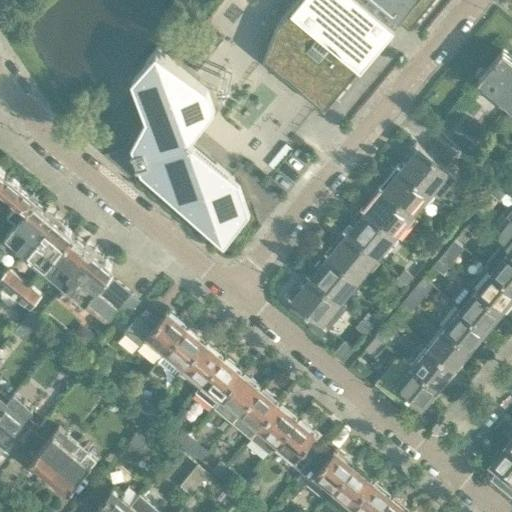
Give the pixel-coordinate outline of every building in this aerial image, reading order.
[(410,23),(429,0),(295,0),(277,22),(264,55),(325,106),(390,27),(400,15),(410,23)] [(479,76),(511,103),(511,53),(503,46),(479,76)] [(134,142),(132,145),(134,151),(132,152),(132,154),(133,153),(137,164),(136,164),(137,166),(139,165),(141,171),(200,220),(225,241),(250,211),(240,181),(232,174),(217,162),(213,159),(200,148),(190,139),(199,128),(215,109),(207,89),(173,60),(168,56),(164,53),(157,47),(133,76),(136,86),(147,116),(134,142)] [(460,124),(452,135),(466,146),(475,135),(460,124)] [(442,130),(434,140),(457,159),(465,149),(442,130)] [(414,151),(402,165),(433,192),(452,170),(449,168),(457,159),(434,140),(426,149),(416,140),(410,148),(414,151)] [(396,173),(384,187),(415,213),(433,192),(402,165),(398,162),(392,170),(396,173)] [(14,176),(8,173),(0,182),(0,187),(1,188),(17,202),(8,212),(17,219),(34,199),(36,196),(20,182),(18,179),(14,176)] [(509,187),(499,179),(489,191),(500,199),(509,187)] [(378,195),(366,209),(396,234),(415,213),(384,187),(380,183),(374,191),(378,195)] [(39,201),(34,199),(17,219),(4,234),(24,250),(54,215),(46,208),(43,204),(39,201)] [(457,201),(452,208),(461,215),(466,209),(457,201)] [(359,217),(348,230),(378,256),(396,234),(366,209),(362,205),(355,213),(359,217)] [(461,215),(452,208),(447,213),(456,221),(461,215)] [(63,222),(54,215),(24,250),(44,267),(74,232),(72,230),(71,227),(67,224),(63,222)] [(480,226),(471,218),(466,225),(475,232),(480,226)] [(341,238),(330,252),(360,278),(378,256),(348,230),(344,227),(337,235),(341,238)] [(76,233),(74,232),(44,267),(64,284),(94,248),(85,241),(83,238),(79,234),(76,233)] [(511,233),(503,245),(508,249),(511,252),(511,233)] [(425,259),(430,253),(422,246),(417,252),(425,259)] [(103,256),(94,248),(64,284),(84,301),(96,288),(109,272),(114,265),(112,264),(111,261),(106,257),(103,256)] [(323,260),(312,274),(341,299),(360,278),(330,252),(326,249),(319,257),(323,260)] [(511,252),(508,249),(492,268),(511,285),(511,252)] [(454,258),(444,250),(439,257),(448,265),(454,258)] [(448,265),(439,257),(434,263),(443,271),(448,265)] [(403,266),(397,273),(407,281),(412,274),(403,266)] [(0,279),(0,282),(29,307),(41,293),(10,267),(0,279)] [(511,296),(511,285),(492,268),(475,287),(502,309),(511,296)] [(305,282),(292,297),(305,308),(309,312),(309,311),(322,322),(341,299),(312,274),(307,271),(301,279),(305,282)] [(109,272),(96,288),(103,294),(117,278),(109,272)] [(407,281),(397,273),(392,279),(402,286),(407,281)] [(117,278),(103,294),(111,301),(125,285),(117,278)] [(133,292),(125,285),(111,301),(119,308),(133,292)] [(502,309),(475,287),(460,306),(486,328),(502,309)] [(422,296),(413,289),(407,295),(417,303),(422,296)] [(133,292),(119,308),(127,314),(141,298),(133,292)] [(417,303),(407,295),(402,301),(412,309),(417,303)] [(486,328),(460,306),(444,326),(470,347),(486,328)] [(15,328),(25,337),(42,317),(31,308),(15,328)] [(146,337),(163,352),(186,324),(185,322),(184,320),(178,315),(176,315),(167,308),(160,317),(151,310),(144,319),(137,314),(124,329),(141,343),(146,337)] [(366,310),(361,316),(370,324),(376,318),(366,310)] [(370,324),(361,316),(356,322),(365,330),(370,324)] [(177,374),(182,367),(205,340),(198,334),(198,332),(191,326),(189,326),(186,324),(163,352),(158,358),(177,374)] [(470,347),(444,326),(428,344),(454,366),(470,347)] [(390,334),(381,327),(376,333),(386,340),(390,334)] [(386,340),(376,333),(371,339),(380,347),(386,340)] [(212,346),(205,340),(182,367),(201,383),(224,355),(221,353),(221,351),(215,345),(212,346)] [(454,366),(428,344),(413,363),(439,385),(454,366)] [(67,371),(77,380),(93,359),(83,351),(67,371)] [(214,404),(242,371),(235,364),(235,362),(228,357),(226,357),(224,355),(201,383),(195,389),(214,404)] [(439,385),(413,363),(408,359),(391,379),(422,405),(439,385)] [(237,413),(260,386),(258,384),(258,382),(251,376),(249,376),(242,371),(214,404),(232,420),(237,413)] [(263,388),(260,386),(237,413),(256,429),(279,401),(272,395),(272,393),(265,388),(263,388)] [(0,406),(9,396),(0,388),(0,406)] [(9,396),(0,406),(0,431),(7,437),(33,405),(14,390),(9,396)] [(139,407),(145,412),(153,403),(147,398),(139,407)] [(269,451),(275,444),(298,417),(295,415),(295,413),(288,407),(286,407),(279,401),(256,429),(250,436),(269,451)] [(153,403),(145,412),(151,417),(159,408),(153,403)] [(300,418),(298,417),(275,444),(293,460),(291,462),(301,470),(318,449),(310,442),(317,433),(309,426),(309,424),(302,418),(300,418)] [(147,420),(130,440),(140,448),(156,428),(147,420)] [(50,473),(72,447),(78,440),(68,431),(59,424),(49,436),(31,458),(34,460),(34,464),(38,468),(42,467),(50,473)] [(184,428),(176,438),(182,442),(190,433),(184,428)] [(190,433),(182,442),(188,448),(196,439),(190,433)] [(511,446),(507,442),(490,462),(511,479),(511,446)] [(72,447),(50,473),(58,480),(58,484),(63,488),(67,487),(69,489),(97,455),(88,448),(82,455),(72,447)] [(326,497),(331,491),(354,463),(352,462),(352,459),(345,454),(343,454),(334,447),(327,456),(318,449),(301,470),(298,474),(326,497)] [(221,459),(213,468),(219,473),(227,464),(221,459)] [(198,462),(181,482),(191,490),(208,470),(198,462)] [(343,511),(344,511),(372,479),(365,473),(365,471),(358,465),(356,465),(354,463),(331,491),(337,496),(334,500),(335,504),(343,511)] [(227,464),(219,473),(225,478),(233,469),(227,464)] [(375,511),(391,494),(389,492),(388,490),(382,485),(380,485),(372,479),(344,511),(375,511)] [(93,509),(96,511),(122,511),(138,492),(129,484),(123,491),(115,484),(93,509)] [(158,511),(161,509),(139,491),(138,492),(122,511),(158,511)] [(407,511),(409,510),(402,504),(402,501),(395,496),(393,496),(391,494),(375,511),(407,511)]
